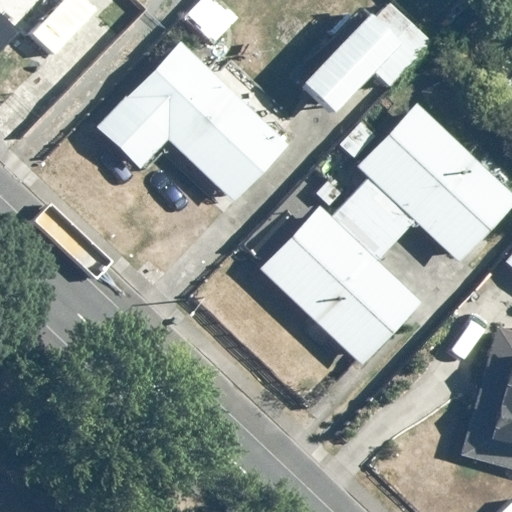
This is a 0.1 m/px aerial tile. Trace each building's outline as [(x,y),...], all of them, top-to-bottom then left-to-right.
[(280,89),(195,0),(158,0),(112,44),(214,151),(280,89)] [(318,33),(327,42),(286,83),(317,113),(384,46),(353,15),(345,23),(337,14),(318,33)] [(511,162),(511,142),(408,46),(346,113),(459,218),(511,162)] [(306,141),(245,203),(355,309),(416,246),(306,141)] [(511,278),(497,275),(464,400),(511,412),(511,278)]
